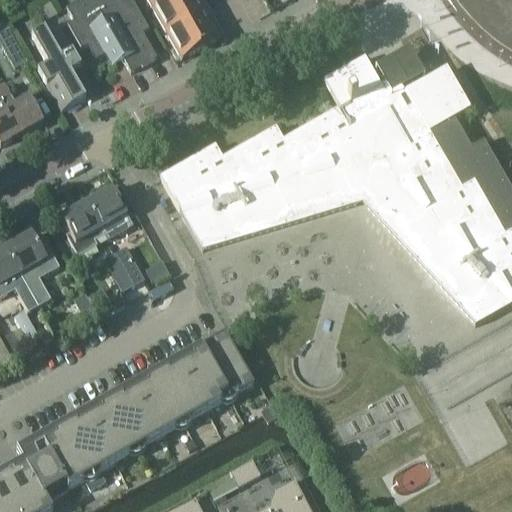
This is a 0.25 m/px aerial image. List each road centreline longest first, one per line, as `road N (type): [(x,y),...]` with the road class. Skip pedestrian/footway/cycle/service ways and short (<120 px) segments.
road 1 (residential): [(0,421),(181,307),(185,291),(101,139)]
road 2 (residential): [(101,139),(351,0)]
